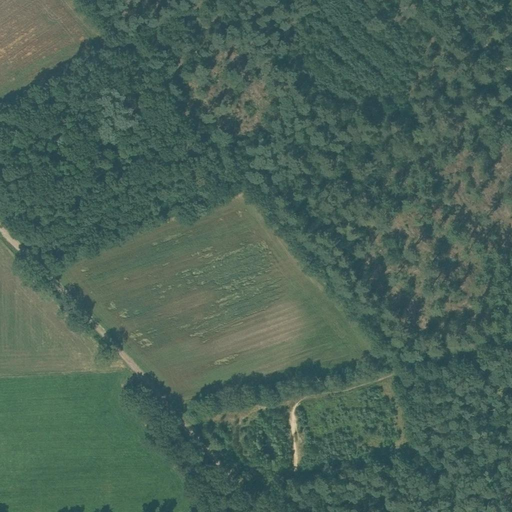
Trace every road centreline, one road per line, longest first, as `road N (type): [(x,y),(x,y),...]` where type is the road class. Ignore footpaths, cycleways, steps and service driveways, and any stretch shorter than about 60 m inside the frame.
road 1 (track): [(265,511),(0,228)]
road 2 (track): [(511,349),(182,421)]
